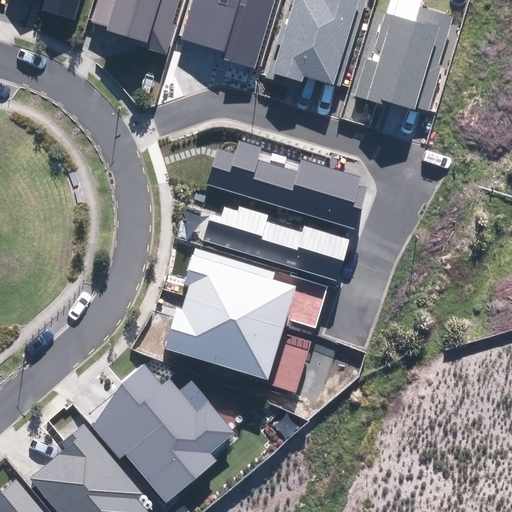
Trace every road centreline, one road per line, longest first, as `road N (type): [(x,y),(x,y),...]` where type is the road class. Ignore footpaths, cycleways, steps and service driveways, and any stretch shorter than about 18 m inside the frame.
road 1 (residential): [(117,140),(200,105),(228,102),(390,150),(404,162),(408,181),(352,330)]
road 2 (residential): [(0,409),(95,325),(122,285),(135,214),(117,140)]
road 3 (residential): [(117,140),(83,97),(0,58)]
